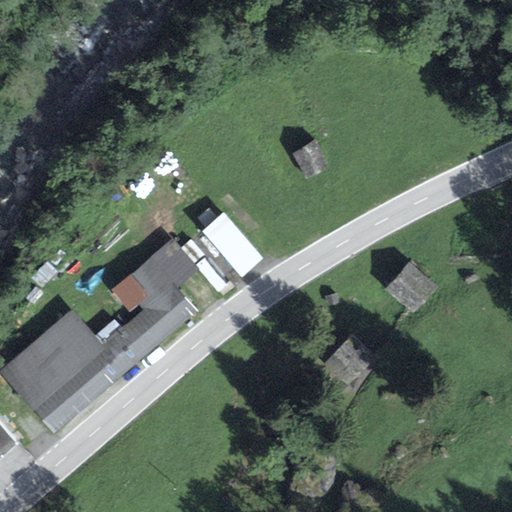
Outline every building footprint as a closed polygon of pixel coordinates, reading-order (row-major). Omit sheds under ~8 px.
[(328,166),(315,142),(294,155),(307,178),(328,166)] [(260,258),(224,213),(204,229),(240,274),(260,258)] [(107,346),(70,303),(0,362),(0,372),(52,434),(198,311),(154,259),(126,282),(150,310),(107,346)] [(435,287),(411,265),(389,289),(413,311),(435,287)] [(373,356),(349,334),(327,358),(350,380),(373,356)] [(0,422),(0,459),(18,444),(0,422)]
